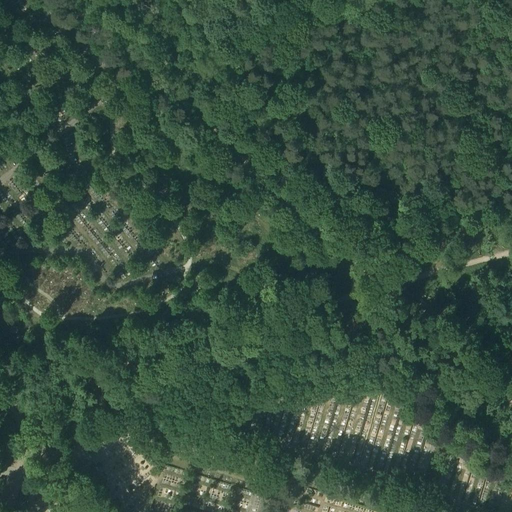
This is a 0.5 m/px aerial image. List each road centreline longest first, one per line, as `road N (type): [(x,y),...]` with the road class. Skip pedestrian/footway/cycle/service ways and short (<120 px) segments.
road 1 (track): [(0,392),(385,288)]
road 2 (track): [(213,130),(385,288)]
road 3 (track): [(71,0),(213,130)]
road 4 (track): [(385,288),(511,403)]
road 5 (track): [(213,130),(154,0)]
road 6 (track): [(207,48),(331,0)]
road 7 (track): [(385,288),(511,253)]
road 8 (track): [(213,130),(202,0)]
